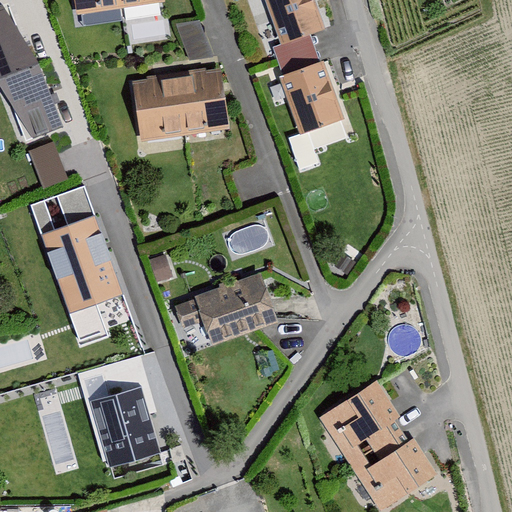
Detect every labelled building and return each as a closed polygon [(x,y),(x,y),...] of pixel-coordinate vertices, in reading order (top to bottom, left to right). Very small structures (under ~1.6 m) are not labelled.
[(168,0),(77,0),(80,17),(169,4),(168,0)] [(319,0),(270,0),(286,41),(329,26),(319,0)] [(2,5),(0,6),(0,85),(33,138),(64,127),(39,63),(2,5)] [(327,59),(284,74),(305,132),(348,116),(327,59)] [(227,70),(137,82),(146,145),(235,132),(227,70)] [(30,150),(44,187),(69,177),(55,141),(30,150)] [(95,216),(42,235),(69,313),(123,294),(95,216)] [(169,256),(152,262),(160,285),(176,280),(169,256)] [(210,324),(217,346),(282,324),(277,288),(270,269),(198,294),(200,300),(178,307),(187,332),(210,324)] [(379,382),(324,418),(386,511),(387,511),(442,476),(418,440),(411,444),(397,423),(403,419),(379,382)] [(141,387),(90,402),(109,467),(160,452),(141,387)]
